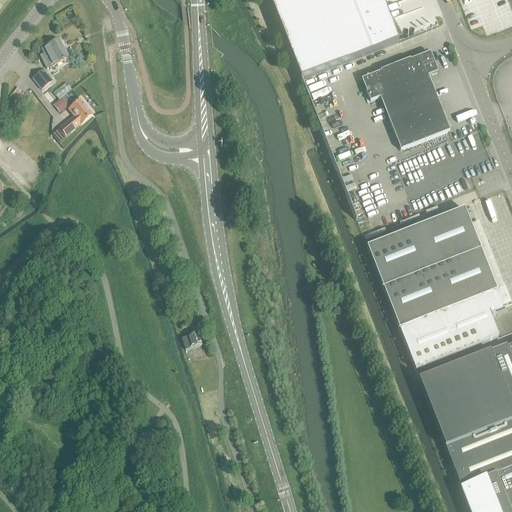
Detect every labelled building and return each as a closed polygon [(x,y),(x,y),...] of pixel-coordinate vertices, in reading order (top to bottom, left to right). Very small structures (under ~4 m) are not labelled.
[(398,44),(380,0),(268,0),(300,82),(398,44)] [(68,61),(63,51),(58,41),(41,50),(44,56),(40,57),(47,71),(68,61)] [(400,152),(449,133),(428,78),(438,74),(430,55),(410,62),(410,61),(380,73),(381,74),(361,81),(370,104),(380,100),(400,152)] [(53,82),(44,71),(33,80),(41,91),(53,82)] [(54,105),(61,115),(74,105),(67,94),(73,90),(68,83),(55,93),(60,101),(54,105)] [(15,103),(23,93),(18,88),(9,98),(15,103)] [(73,119),(59,130),(66,138),(81,126),(81,127),(92,117),(80,102),(78,103),(68,112),(73,119)] [(464,211),(366,249),(399,332),(415,373),(498,340),(488,315),(502,309),(497,294),(464,211)] [(205,357),(198,335),(182,340),(186,352),(187,351),(190,362),(205,357)] [(511,346),(419,384),(445,450),(511,423),(511,346)] [(511,511),(511,423),(445,450),(462,491),(469,511),(511,511)]
